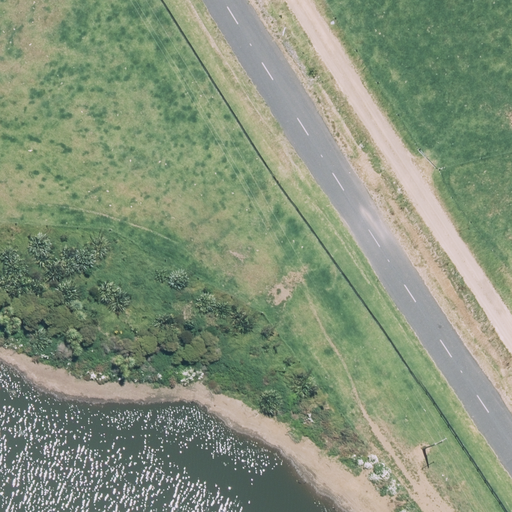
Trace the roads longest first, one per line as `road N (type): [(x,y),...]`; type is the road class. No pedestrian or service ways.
road 1 (unclassified): [(511,449),(222,0)]
road 2 (track): [(298,0),(511,333)]
